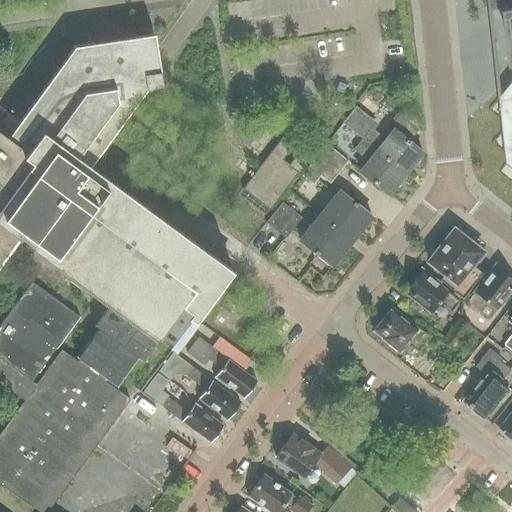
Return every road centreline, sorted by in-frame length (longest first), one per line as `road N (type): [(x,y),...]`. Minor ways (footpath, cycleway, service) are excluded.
road 1 (residential): [(328,330),(511,472)]
road 2 (residential): [(198,511),(328,330)]
road 3 (residential): [(441,184),(446,166),(430,0)]
road 4 (residential): [(328,330),(441,184)]
